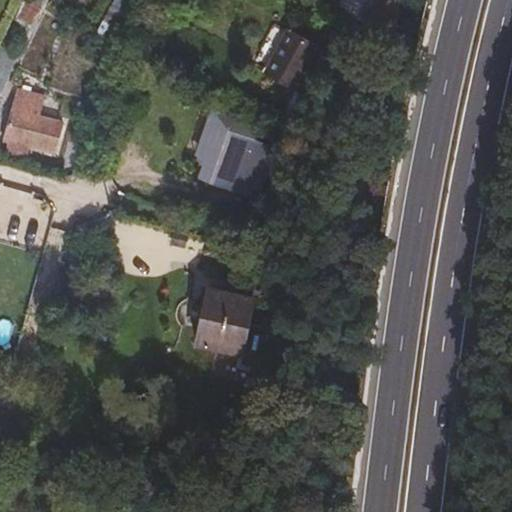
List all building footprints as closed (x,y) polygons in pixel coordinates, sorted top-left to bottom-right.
[(108,44),(123,6),(116,4),(117,0),(105,0),(92,37),(108,44)] [(368,29),(390,41),(399,0),(373,0),(376,1),(375,7),(368,29)] [(0,48),(0,59),(8,63),(31,15),(19,9),(0,48)] [(363,38),(388,51),(390,41),(368,29),(363,38)] [(291,92),(312,50),(285,35),(263,78),(291,92)] [(294,93),(281,123),(302,132),(315,102),(294,93)] [(5,157),(26,163),(29,152),(38,121),(43,101),(33,98),(30,108),(12,103),(1,145),(7,148),(5,157)] [(212,185),(257,197),(274,139),(252,133),(253,128),(230,121),(215,117),(203,162),(217,166),(212,185)] [(38,121),(29,152),(55,158),(62,127),(40,121),(38,121)] [(183,239),(169,235),(165,250),(179,253),(183,239)] [(269,286),(274,264),(258,259),(252,282),(269,286)] [(234,362),(247,308),(203,296),(190,350),(234,362)] [(0,345),(5,347),(13,325),(0,320),(0,345)] [(68,487),(54,484),(51,499),(66,501),(68,487)] [(135,506),(136,495),(108,493),(108,503),(135,506)]
